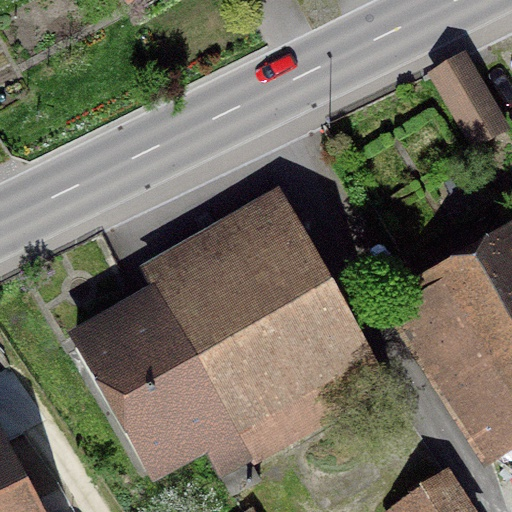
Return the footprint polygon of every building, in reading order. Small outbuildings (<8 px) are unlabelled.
[(502,131),(462,64),(431,82),(470,150),(502,131)] [(71,352),(140,473),(225,425),(224,423),(275,394),(297,433),(380,385),(291,227),(71,352)] [(511,243),(392,314),(487,461),(511,478),(511,243)] [(0,511),(27,511),(0,459),(0,511)] [(460,511),(445,489),(410,511),(408,511),(403,504),(391,511),(460,511)]
